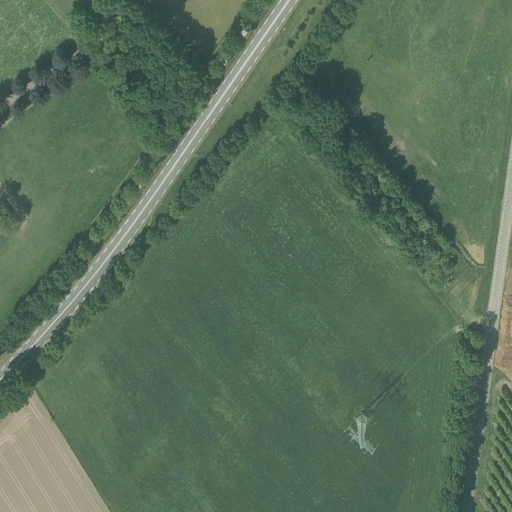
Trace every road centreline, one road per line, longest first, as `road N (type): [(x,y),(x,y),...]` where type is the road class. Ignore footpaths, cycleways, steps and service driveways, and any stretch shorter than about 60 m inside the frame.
road 1 (primary): [(0,380),(112,254),(289,0)]
road 2 (unclassified): [(466,511),(511,173)]
